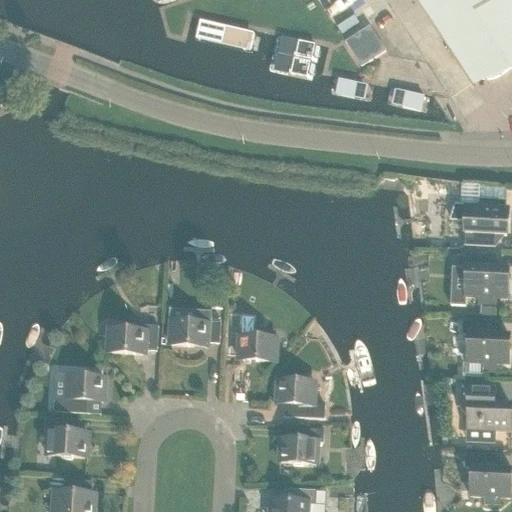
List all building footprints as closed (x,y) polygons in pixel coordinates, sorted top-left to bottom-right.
[(490,80),(498,78),(511,68),(511,11),(504,0),(418,0),(466,71),(473,77),(481,80),(490,80)] [(361,69),(385,53),(369,29),(345,44),(361,69)] [(496,211),(497,201),(478,200),(478,210),(467,209),(467,207),(455,204),(450,220),(465,221),(464,247),(494,248),(495,236),(505,237),(507,211),(496,211)] [(504,301),(507,273),(493,272),(494,258),(459,256),(458,270),(465,271),(463,299),(477,300),(477,306),(493,307),(493,301),(504,301)] [(493,318),(493,310),(481,310),(481,317),(493,318)] [(219,346),(220,321),(211,321),(212,313),(194,312),(194,323),(184,323),(184,325),(171,324),(170,347),(206,349),(206,345),(219,346)] [(508,367),(509,338),(495,337),(496,324),(458,323),(458,336),(469,336),(468,365),(484,366),(483,372),(496,373),(496,366),(508,367)] [(156,353),(157,328),(144,327),(144,333),(131,333),(132,331),(122,330),(122,332),(109,331),(107,354),(144,356),(144,352),(156,353)] [(253,340),(240,339),(241,328),(229,327),(228,347),(239,348),(238,362),(274,364),(276,341),(262,340),(262,339),(253,338),(253,340)] [(103,404),(104,381),(68,378),(66,400),(55,400),(54,414),(90,416),(91,403),(103,404)] [(301,384),(301,382),(291,382),(291,384),(278,383),(276,405),(288,406),(287,418),(283,418),(283,419),(324,422),(325,407),(313,407),(314,385),(301,384)] [(494,394),(493,392),(460,391),(460,410),(466,418),(469,418),(468,430),(509,432),(510,406),(493,406),(493,394),(494,394)] [(86,460),(88,436),(80,435),(81,422),(45,420),(44,434),(48,435),(46,457),(61,458),(61,460),(72,461),(72,459),(86,460)] [(322,445),(323,432),(286,429),(286,442),(281,441),(279,464),(293,465),(293,467),(302,467),(302,465),(315,466),(317,445),(322,445)] [(510,500),(511,472),(499,471),(499,457),(465,455),(465,470),(471,470),(470,498),(485,499),(485,506),(498,506),(499,500),(510,500)] [(91,496),(91,483),(63,482),(62,495),(54,495),(53,511),(93,511),(94,497),(91,496)] [(315,506),(316,493),(285,491),(284,503),(271,502),(270,511),(306,511),(307,506),(315,506)]
